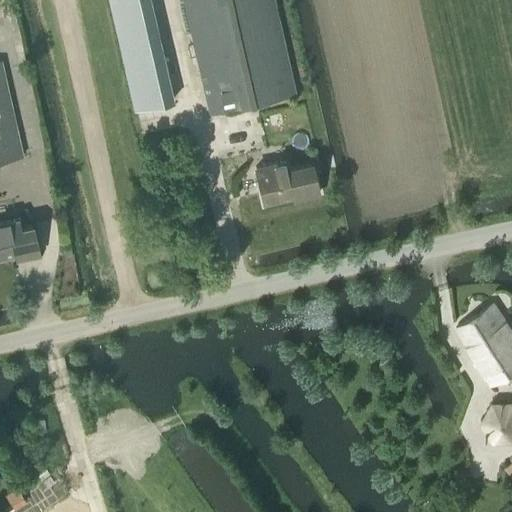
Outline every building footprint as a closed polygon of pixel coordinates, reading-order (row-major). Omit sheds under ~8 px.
[(173,99),(150,0),(109,0),(134,108),(173,99)] [(183,0),(209,112),(295,92),(273,0),(183,0)] [(0,159),(22,155),(1,61),(0,61),(0,159)] [(264,201),(294,195),(294,198),(317,193),(310,162),(284,168),(282,160),(256,166),(264,201)] [(31,224),(18,226),(16,219),(0,222),(0,255),(14,252),(18,258),(38,253),(31,224)] [(511,340),(510,338),(511,336),(511,331),(493,303),(456,328),(484,377),(489,373),(494,382),(511,372),(511,340)]
